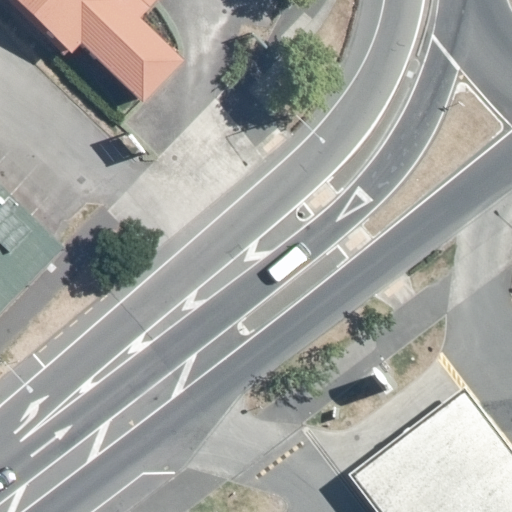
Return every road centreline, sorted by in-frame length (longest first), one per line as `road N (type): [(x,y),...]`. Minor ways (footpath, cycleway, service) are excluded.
road 1 (secondary): [(0,475),(229,305),(377,180),(427,101),(464,0)]
road 2 (secondary): [(0,440),(338,138),(384,66),(402,0)]
road 3 (secondary): [(511,154),(49,511)]
